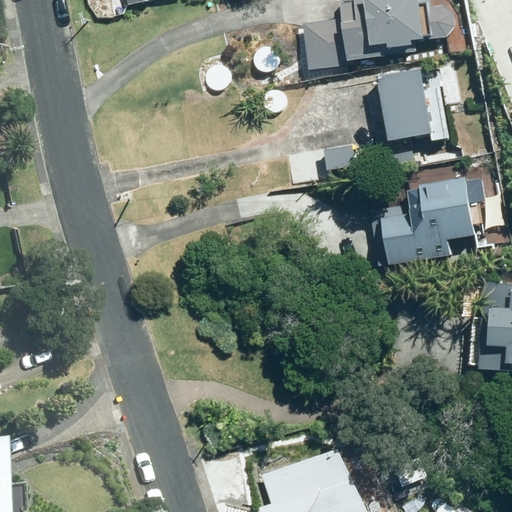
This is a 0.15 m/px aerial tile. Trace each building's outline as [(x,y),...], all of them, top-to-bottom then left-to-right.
[(343,0),(345,14),(305,19),(310,66),(355,60),(354,53),(416,46),(415,35),(447,32),(456,21),(454,7),(444,1),(431,2),(430,0),(343,0)] [(293,29),(275,28),(274,45),(292,46),(293,29)] [(422,60),(378,67),(390,133),(433,125),(422,60)] [(358,172),(355,151),(312,156),(315,178),(358,172)] [(421,177),(421,182),(409,184),(416,232),(384,236),(387,264),(452,254),(449,233),(478,229),(473,197),(486,196),(483,174),(467,176),(467,170),(421,177)] [(511,293),(488,293),(484,374),(484,378),(511,378),(511,293)] [(318,511),(317,511),(356,511),(339,459),(305,470),(318,511)]
